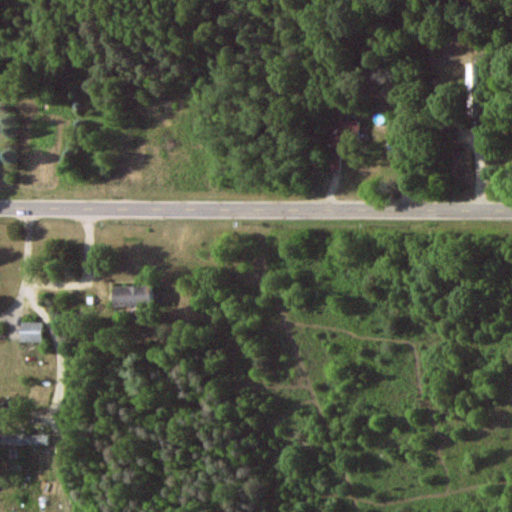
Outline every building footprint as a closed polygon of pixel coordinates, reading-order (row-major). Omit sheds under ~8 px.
[(467,63),(468,117),(483,116),(481,63),(467,63)] [(331,128),(330,170),(340,170),(340,150),(357,150),(357,121),(339,120),(339,128),(331,128)] [(151,305),(151,285),(115,286),(115,306),(151,305)] [(43,342),(44,322),(22,321),(22,341),(43,342)] [(1,434),(1,445),(48,443),(48,433),(1,434)]
